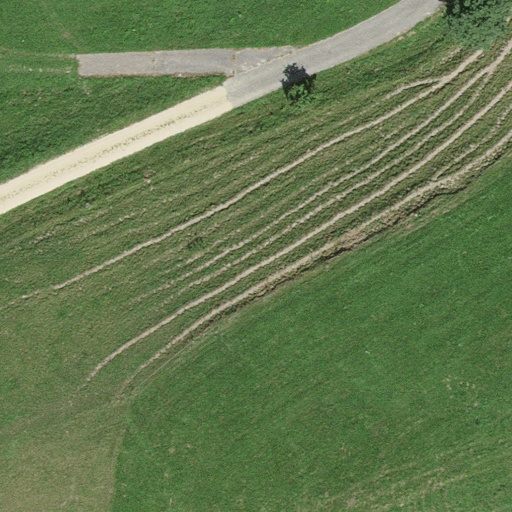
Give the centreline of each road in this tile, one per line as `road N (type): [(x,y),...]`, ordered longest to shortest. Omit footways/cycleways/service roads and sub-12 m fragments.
road 1 (track): [(0,202),(294,66)]
road 2 (track): [(294,66),(420,0)]
